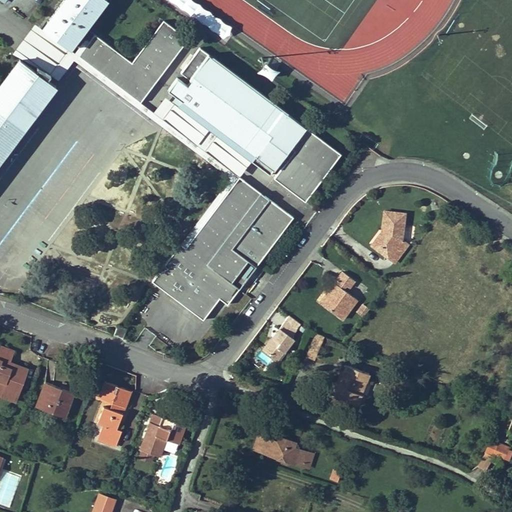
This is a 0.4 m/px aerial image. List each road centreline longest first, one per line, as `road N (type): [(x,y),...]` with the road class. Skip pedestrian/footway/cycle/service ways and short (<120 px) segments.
road 1 (residential): [(205,377),(346,188),(363,179),(396,171),(438,179),(511,229)]
road 2 (residential): [(0,307),(205,377)]
road 3 (residential): [(205,377),(208,402),(175,511)]
